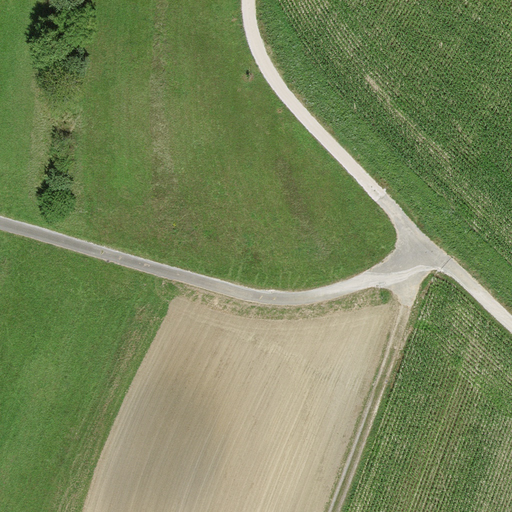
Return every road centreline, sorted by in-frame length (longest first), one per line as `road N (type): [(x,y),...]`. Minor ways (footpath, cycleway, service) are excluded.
road 1 (track): [(249,0),(252,58),(424,252)]
road 2 (track): [(330,511),(424,252)]
